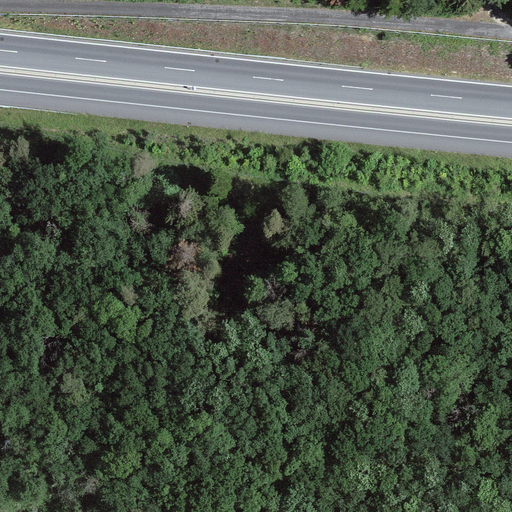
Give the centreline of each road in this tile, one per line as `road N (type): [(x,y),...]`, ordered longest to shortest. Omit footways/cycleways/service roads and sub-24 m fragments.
road 1 (trunk): [(0,81),(511,134)]
road 2 (trunk): [(511,102),(0,50)]
road 3 (track): [(0,5),(511,32)]
